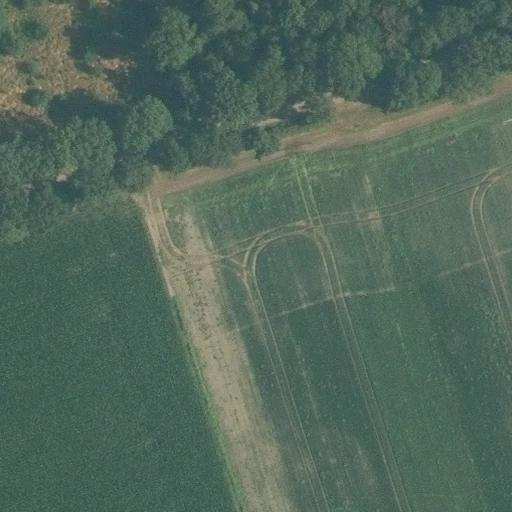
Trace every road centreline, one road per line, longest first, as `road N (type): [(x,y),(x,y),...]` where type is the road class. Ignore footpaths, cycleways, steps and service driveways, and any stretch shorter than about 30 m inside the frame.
road 1 (track): [(362,74),(0,184)]
road 2 (track): [(511,26),(362,74)]
